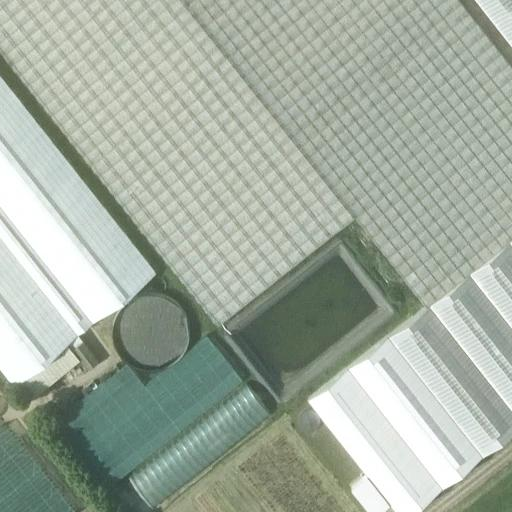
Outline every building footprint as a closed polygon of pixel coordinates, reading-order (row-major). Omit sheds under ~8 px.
[(356,212),(427,303),(511,235),(511,61),(463,0),(0,0),(0,43),(219,321),(356,212)] [(511,0),(478,0),(511,42),(511,235),(427,303),(309,396),(310,398),(368,472),(392,502),(400,511),(408,511),(511,430),(511,0)] [(0,362),(15,381),(157,268),(0,71),(0,362)] [(181,338),(181,332),(181,326),(179,320),(176,315),(172,310),(168,306),(162,303),(156,301),(150,301),(144,301),(138,303),(133,306),(128,310),(124,315),(121,320),(120,326),(119,332),(120,338),(121,344),(124,349),(128,354),(133,358),(138,361),(144,363),(150,363),(156,363),(162,361),(167,358),(172,354),(176,349),(179,344),(181,338)] [(368,472),(350,487),(369,511),(379,511),(392,502),(368,472)]
